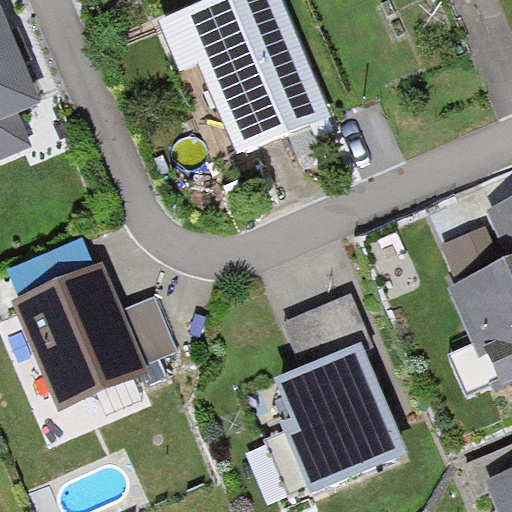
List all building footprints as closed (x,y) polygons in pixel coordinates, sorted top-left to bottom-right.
[(282,0),(218,0),(160,24),(181,74),(202,66),(238,153),(330,115),(315,79),(282,0)] [(2,6),(0,7),(0,158),(33,145),(20,114),(43,105),(19,48),(2,6)] [(458,285),(448,290),(475,348),(451,359),(469,398),(494,387),(500,392),(511,386),(511,199),(484,212),(490,226),(441,248),(458,285)] [(115,294),(102,263),(13,300),(60,414),(149,377),(144,367),(178,353),(156,299),(123,313),(115,294)] [(283,323),(303,371),(362,347),(364,353),(374,349),(352,295),(283,323)] [(281,427),(284,434),(268,440),(291,496),(311,487),(314,495),(407,457),(394,425),(364,353),(362,347),(303,371),(274,382),(291,423),(281,427)] [(511,511),(511,473),(485,485),(496,511),(511,511)]
